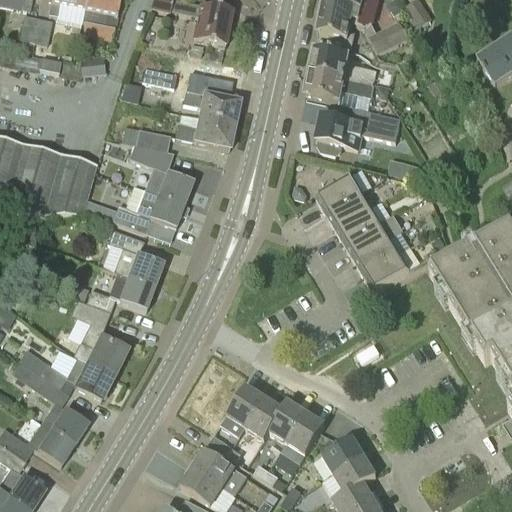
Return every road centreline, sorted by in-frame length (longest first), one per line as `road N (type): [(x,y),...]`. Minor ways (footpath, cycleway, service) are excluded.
road 1 (secondary): [(197,322),(239,226),(293,0)]
road 2 (secondary): [(88,511),(197,322)]
road 3 (residential): [(478,511),(508,493),(472,434),(407,475)]
road 4 (residential): [(260,359),(339,313),(294,237)]
road 5 (unknown): [(0,133),(67,145),(80,141),(104,102)]
road 6 (residential): [(367,416),(260,359)]
